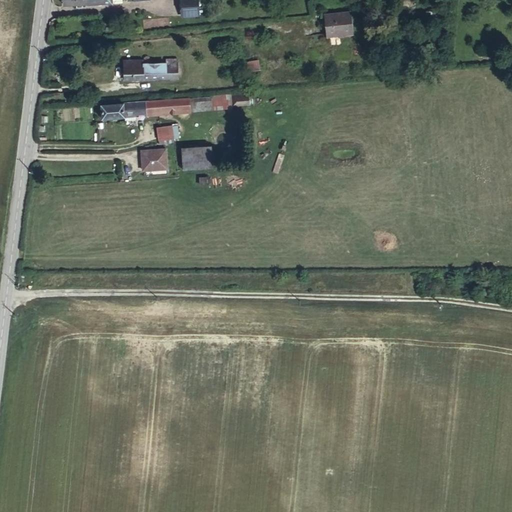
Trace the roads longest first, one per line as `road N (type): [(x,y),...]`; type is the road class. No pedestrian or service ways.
road 1 (unclassified): [(7,291),(462,298),(511,306)]
road 2 (tertiary): [(7,291),(43,0)]
